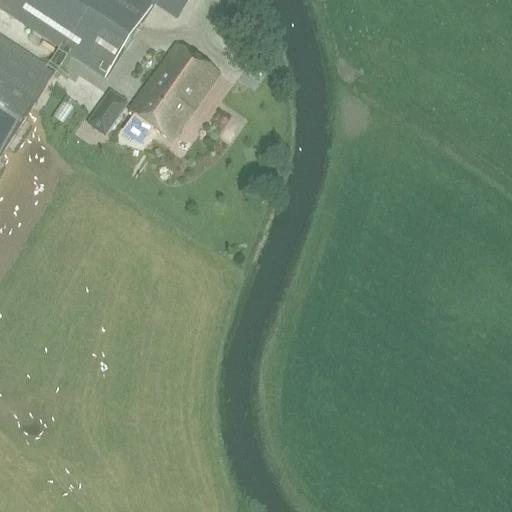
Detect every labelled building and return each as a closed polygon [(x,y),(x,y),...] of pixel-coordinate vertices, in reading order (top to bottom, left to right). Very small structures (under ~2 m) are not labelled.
[(0,0),(0,9),(60,49),(68,55),(105,80),(154,6),(157,8),(162,0),(0,0)] [(0,156),(55,76),(47,70),(0,37),(0,156)] [(172,144),(195,111),(220,76),(177,46),(129,114),(172,144)] [(56,86),(98,108),(108,89),(65,67),(56,86)] [(131,103),(112,91),(92,121),(109,133),(131,103)] [(238,140),(246,122),(233,117),(225,135),(238,140)]
